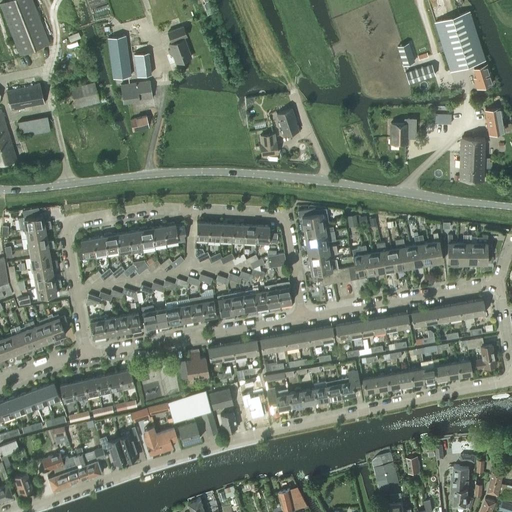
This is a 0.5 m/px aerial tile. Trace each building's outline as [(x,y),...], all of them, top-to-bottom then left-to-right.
[(8,0),(0,3),(0,4),(19,55),(49,43),(32,0),(8,0)] [(484,59),(469,11),(434,22),(450,70),(484,59)] [(183,25),(166,31),(171,42),(187,36),(183,25)] [(113,78),(131,76),(125,35),(107,38),(113,78)] [(191,57),(185,38),(170,44),(176,62),(191,57)] [(402,44),(397,46),(403,65),(414,61),(408,42),(402,44)] [(148,52),(133,54),(136,76),(151,74),(148,52)] [(431,64),(405,72),(409,83),(410,83),(435,75),(431,64)] [(489,81),(485,67),(465,73),(469,87),(489,81)] [(150,80),(120,84),(123,102),(152,98),(150,80)] [(99,102),(94,83),(71,89),(76,108),(99,102)] [(10,110),(44,103),(40,84),(6,91),(10,110)] [(276,114),(284,135),(298,130),(296,122),(292,108),(276,114)] [(0,164),(16,159),(1,110),(0,110),(0,164)] [(499,110),(486,113),(490,133),(503,131),(499,110)] [(424,123),(424,137),(450,138),(451,114),(435,113),(433,113),(433,123),(424,123)] [(130,119),(132,131),(149,127),(148,124),(152,123),(151,115),(147,116),(146,115),(130,119)] [(20,136),(50,130),(47,116),(18,122),(20,136)] [(390,123),(390,143),(406,143),(406,137),(414,137),(414,119),(405,119),(405,123),(390,123)] [(275,133),(259,135),(260,142),(259,142),(261,156),(278,154),(276,140),(275,133)] [(461,137),(459,180),(482,180),(483,168),(491,168),(491,162),(483,161),(484,138),(461,137)] [(315,207),(298,211),(299,217),(301,217),(302,222),(300,222),(300,226),(324,222),(328,222),(327,217),(326,212),(325,208),(315,210),(315,207)] [(23,218),(25,228),(50,224),(49,220),(43,221),(42,215),(23,218)] [(366,215),(358,216),(359,224),(367,223),(366,215)] [(375,217),(369,218),(370,227),(377,226),(376,225),(376,224),(375,218),(375,217)] [(196,221),(195,238),(208,239),(209,222),(196,221)] [(209,222),(208,239),(220,240),(221,223),(209,222)] [(324,222),(300,226),(301,230),(304,230),(305,236),(333,231),(333,230),(332,226),(325,228),(324,222)] [(221,223),(220,240),(232,240),(233,224),(221,223)] [(25,228),(27,238),(46,235),(45,228),(51,227),(50,224),(25,228)] [(163,226),(166,242),(177,240),(178,242),(185,241),(183,233),(185,233),(184,224),(175,226),(175,224),(163,226)] [(233,224),(232,240),(244,241),(245,224),(233,224)] [(245,224),(244,241),(255,242),(256,225),(245,224)] [(256,225),(255,242),(268,243),(268,242),(276,243),(277,233),(268,232),(269,226),(256,225)] [(151,228),(154,244),(166,242),(163,226),(151,228)] [(142,246),(142,248),(154,246),(154,244),(151,228),(147,229),(146,227),(139,228),(139,230),(142,246)] [(127,232),(130,248),(142,246),(139,230),(127,232)] [(306,241),(303,242),(304,246),(327,241),(326,236),(334,235),(333,231),(305,236),(306,241)] [(116,234),(119,250),(130,248),(127,232),(116,234)] [(430,255),(432,266),(437,265),(436,262),(442,262),(437,233),(433,234),(434,242),(428,243),(430,255)] [(104,236),(107,252),(119,250),(116,234),(104,236)] [(27,238),(29,248),(54,243),(53,240),(47,241),(46,235),(27,238)] [(453,267),(457,267),(457,243),(452,243),(452,235),(447,235),(447,264),(453,264),(453,267)] [(457,243),(457,267),(461,266),(461,264),(467,264),(467,235),(463,235),(463,243),(457,243)] [(467,235),(467,264),(472,264),(472,266),(476,266),(476,243),(471,243),(471,235),(467,235)] [(476,243),(476,266),(480,266),(480,264),(486,263),(486,235),(482,235),(482,236),(476,236),(476,243)] [(92,238),(95,256),(96,255),(96,254),(107,252),(104,236),(92,238)] [(417,237),(422,265),(428,264),(429,267),(432,266),(430,255),(428,243),(423,244),(421,236),(417,237)] [(409,246),(413,269),(418,268),(418,266),(422,265),(417,237),(413,237),(414,245),(409,246)] [(79,258),(95,256),(92,238),(80,240),(81,247),(77,247),(79,258)] [(399,240),(404,268),(409,267),(409,270),(413,269),(409,246),(404,247),(403,239),(399,240)] [(390,249),(395,272),(399,272),(398,269),(404,268),(399,240),(394,240),(395,248),(390,249)] [(327,241),(304,246),(304,250),(307,249),(308,255),(337,250),(336,245),(328,247),(327,241)] [(383,263),(385,271),(390,270),(391,273),(395,272),(390,249),(385,250),(384,242),(380,243),(383,263)] [(29,248),(31,258),(49,254),(48,248),(54,247),(54,243),(29,248)] [(374,262),(376,276),(380,275),(380,272),(385,271),(383,263),(380,243),(376,244),(377,251),(372,252),(374,262)] [(361,246),(366,274),(372,274),(372,276),(376,276),(374,262),(372,252),(366,253),(365,245),(361,246)] [(355,266),(349,267),(351,280),(361,278),(361,275),(366,274),(361,246),(357,247),(357,248),(352,249),(353,255),(355,266)] [(309,259),(306,260),(307,263),(330,259),(330,255),(337,254),(337,253),(337,250),(308,255),(309,259)] [(196,257),(198,262),(207,258),(208,257),(209,257),(207,251),(196,257)] [(208,257),(207,258),(210,263),(219,258),(221,257),(219,252),(209,257),(208,257)] [(221,257),(219,258),(222,263),(232,259),(233,258),(231,253),(221,257)] [(284,253),(267,256),(268,262),(285,259),(284,253)] [(31,258),(33,267),(57,263),(57,260),(51,261),(49,254),(31,258)] [(243,254),(233,258),(232,259),(234,264),(244,259),(245,258),(243,254)] [(245,258),(244,259),(246,265),(250,263),(257,259),(255,254),(245,258)] [(180,256),(172,262),(170,264),(174,268),(184,260),(184,259),(180,255),(180,256)] [(0,257),(0,285),(1,285),(8,282),(4,257),(0,257)] [(145,261),(137,268),(135,270),(139,274),(147,268),(149,266),(148,265),(153,261),(150,257),(145,261)] [(169,258),(161,264),(159,266),(162,270),(170,264),(172,262),(169,258)] [(252,268),(264,263),(261,258),(258,260),(257,259),(250,263),(252,268)] [(149,266),(147,268),(150,272),(159,266),(161,264),(157,259),(149,266)] [(285,259),(268,262),(269,268),(286,265),(285,259)] [(330,259),(307,263),(307,264),(308,268),(311,268),(312,274),(312,273),(313,280),(322,279),(320,272),(326,271),(332,270),(338,269),(337,264),(336,259),(330,259)] [(33,267),(34,277),(53,274),(52,268),(58,267),(57,263),(33,267)] [(133,264),(125,270),(123,272),(127,276),(135,270),(137,268),(133,264)] [(121,265),(113,272),(111,274),(115,278),(123,272),(125,270),(121,265)] [(110,268),(102,274),(99,276),(103,280),(111,274),(113,272),(110,268)] [(252,268),(250,274),(253,275),(263,278),(265,273),(252,268)] [(338,269),(340,282),(346,281),(343,268),(340,268),(338,269)] [(99,276),(102,274),(98,269),(88,278),(91,282),(99,276)] [(326,271),(328,284),(334,283),(332,270),(326,271)] [(241,271),(239,276),(241,277),(251,281),(253,275),(250,274),(241,271)] [(229,273),(227,278),(229,279),(239,283),(241,277),(239,276),(229,273)] [(34,277),(36,287),(61,283),(60,279),(54,280),(53,274),(34,277)] [(200,274),(198,280),(200,281),(210,284),(212,278),(200,274)] [(227,285),(229,279),(227,278),(217,275),(215,281),(227,285)] [(188,276),(186,282),(189,283),(198,286),(200,281),(198,280),(188,276)] [(176,278),(175,284),(177,285),(187,288),(189,283),(186,282),(176,278)] [(165,280),(163,286),(165,287),(175,290),(177,285),(175,284),(165,280)] [(11,281),(10,282),(14,292),(15,292),(20,290),(16,281),(11,281)] [(276,283),(279,304),(292,302),(289,286),(290,286),(289,281),(276,283)] [(62,286),(61,283),(36,287),(38,297),(57,294),(56,287),(62,286)] [(153,283),(151,288),(153,289),(163,292),(165,287),(163,286),(153,283)] [(265,290),(267,306),(279,304),(276,283),(264,285),(265,290)] [(141,284),(139,290),(151,294),(153,289),(151,288),(141,284)] [(124,287),(122,293),(124,294),(133,298),(136,292),(124,287)] [(112,289),(110,295),(112,296),(122,299),(124,294),(122,293),(112,289)] [(240,291),(244,310),(256,308),(253,292),(252,293),(251,289),(240,291)] [(15,292),(14,292),(16,297),(18,302),(19,305),(27,303),(30,303),(28,294),(22,295),(20,290),(15,292)] [(253,292),(256,308),(267,306),(265,290),(253,292)] [(100,291),(98,297),(100,298),(110,302),(112,296),(110,295),(100,291)] [(228,293),(232,313),(244,310),(240,291),(228,293)] [(87,299),(88,305),(98,303),(100,298),(98,297),(88,293),(87,299)] [(220,315),(232,313),(228,293),(217,295),(217,299),(220,315)] [(200,296),(204,318),(216,316),(213,299),(212,294),(208,295),(200,296)] [(189,303),(192,320),(204,318),(200,296),(188,298),(189,304),(189,303)] [(14,310),(18,308),(14,297),(10,299),(14,310)] [(471,302),(473,315),(485,313),(483,300),(471,302)] [(459,304),(461,317),(473,315),(471,302),(459,304)] [(178,306),(181,322),(192,320),(189,303),(189,304),(178,306)] [(447,306),(449,319),(461,317),(459,304),(447,306)] [(145,328),(157,326),(154,310),(153,305),(141,307),(142,312),(145,328)] [(166,308),(169,324),(181,322),(178,306),(166,308)] [(435,308),(438,322),(449,319),(447,306),(435,308)] [(154,310),(157,326),(169,324),(166,308),(154,310)] [(423,310),(426,324),(438,322),(435,308),(423,310)] [(414,326),(426,324),(423,310),(411,312),(414,326)] [(126,314),(129,331),(141,328),(138,312),(126,314)] [(49,318),(58,343),(62,342),(60,336),(66,334),(63,327),(68,325),(65,315),(59,317),(57,313),(52,315),(51,313),(47,314),(48,316),(48,318),(49,318)] [(395,315),(397,328),(409,326),(407,313),(395,315)] [(114,316),(117,333),(129,331),(126,314),(114,316)] [(93,337),(105,335),(102,318),(102,315),(90,318),(91,320),(90,320),(93,337)] [(383,317),(385,330),(397,328),(395,315),(383,317)] [(40,324),(47,341),(53,339),(55,345),(58,343),(49,318),(48,318),(48,316),(38,320),(40,324)] [(102,318),(105,335),(117,333),(114,316),(102,318)] [(371,319),(374,332),(385,330),(383,317),(371,319)] [(359,321),(362,334),(374,332),(371,319),(359,321)] [(29,321),(39,350),(43,349),(41,343),(47,341),(40,324),(35,325),(33,320),(29,321)] [(20,327),(28,348),(34,346),(36,351),(39,350),(29,321),(24,323),(25,326),(20,327)] [(348,323),(350,337),(362,334),(359,321),(348,323)] [(335,325),(338,339),(344,338),(344,341),(350,340),(350,337),(348,323),(335,325)] [(12,334),(20,357),(24,356),(22,350),(28,348),(20,327),(20,328),(19,325),(9,328),(12,334)] [(319,328),(322,342),(334,339),(331,326),(319,328)] [(308,330),(310,344),(322,342),(319,328),(308,330)] [(296,332),(298,346),(310,344),(308,330),(296,332)] [(284,334),(287,348),(298,346),(296,332),(284,334)] [(2,337),(9,355),(15,353),(17,358),(20,357),(12,334),(2,337)] [(273,336),(275,350),(287,348),(284,334),(273,336)] [(260,338),(263,352),(275,350),(273,336),(260,338)] [(0,359),(2,364),(5,363),(3,357),(9,355),(2,337),(0,338),(0,359)] [(482,337),(466,340),(465,340),(466,345),(467,349),(480,347),(482,358),(475,360),(477,368),(483,367),(483,368),(495,366),(491,344),(483,346),(482,337)] [(244,341),(246,355),(258,353),(256,339),(244,341)] [(232,343),(234,357),(246,355),(244,341),(232,343)] [(220,345),(223,359),(234,357),(232,343),(220,345)] [(211,361),(223,359),(220,345),(208,347),(211,361)] [(187,360),(190,377),(199,376),(195,349),(189,350),(191,359),(187,360)] [(195,349),(199,376),(209,374),(206,357),(201,357),(199,349),(195,349)] [(181,379),(190,377),(187,360),(178,362),(181,379)] [(457,362),(459,376),(471,374),(469,360),(457,362)] [(445,364),(447,378),(459,376),(457,362),(445,364)] [(433,366),(436,380),(447,378),(445,364),(433,366)] [(421,368),(424,382),(436,380),(433,366),(421,368)] [(118,371),(122,387),(134,385),(131,368),(118,371)] [(409,370),(412,384),(424,382),(421,368),(409,370)] [(338,379),(342,397),(343,399),(349,397),(349,395),(355,394),(354,388),(359,387),(356,370),(347,372),(348,377),(338,379)] [(398,372),(400,386),(412,384),(409,370),(398,372)] [(107,374),(111,390),(122,387),(118,371),(107,374)] [(386,374),(389,388),(400,386),(398,372),(386,374)] [(95,376),(99,392),(111,390),(107,374),(95,376)] [(374,376),(377,390),(389,388),(386,374),(374,376)] [(84,379),(87,395),(99,392),(95,376),(84,379)] [(362,378),(365,392),(377,390),(374,376),(362,378)] [(72,381),(76,397),(87,395),(84,379),(72,381)] [(326,386),(329,399),(342,397),(338,379),(325,381),(326,386)] [(232,395),(250,390),(247,380),(230,385),(232,395)] [(64,400),(76,397),(72,381),(60,384),(64,400)] [(43,386),(49,402),(60,397),(55,382),(43,386)] [(32,390),(37,406),(49,402),(43,386),(32,390)] [(313,388),(316,402),(329,399),(326,386),(313,388)] [(267,389),(270,403),(276,402),(277,410),(291,407),(288,393),(287,393),(286,388),(274,390),(273,388),(267,389)] [(301,391),(303,404),(316,402),(313,388),(301,391)] [(228,389),(209,394),(213,409),(232,404),(228,389)] [(20,395),(26,410),(37,406),(32,390),(20,395)] [(208,436),(217,433),(210,410),(205,390),(194,394),(168,402),(173,421),(185,418),(187,423),(179,425),(184,443),(200,438),(195,420),(194,421),(193,415),(201,413),(208,436)] [(288,393),(291,407),(303,404),(301,391),(288,393)] [(264,414),(259,393),(246,397),(251,418),(257,416),(257,418),(263,416),(263,415),(264,414)] [(9,399),(15,414),(26,410),(20,395),(9,399)] [(0,401),(0,408),(3,418),(15,414),(9,399),(0,401)] [(116,405),(117,410),(127,408),(126,402),(116,405)] [(146,407),(149,415),(156,413),(154,405),(146,407)] [(92,410),(94,416),(104,414),(103,408),(92,410)] [(136,410),(130,412),(133,422),(142,419),(138,409),(137,410),(136,410)] [(225,431),(237,427),(232,409),(228,410),(229,412),(220,414),(225,431)] [(69,416),(70,421),(81,419),(79,413),(69,416)] [(55,418),(56,424),(66,421),(64,415),(55,418)] [(45,421),(47,427),(56,424),(55,418),(45,421)] [(32,425),(33,430),(43,428),(41,422),(32,425)] [(22,427),(24,433),(33,430),(32,425),(22,427)] [(129,432),(119,436),(127,459),(137,455),(133,441),(139,439),(134,426),(128,428),(129,432)] [(150,433),(144,435),(148,446),(150,454),(162,450),(156,432),(154,426),(153,426),(148,427),(150,433)] [(174,426),(156,432),(162,450),(174,446),(172,441),(177,438),(174,426)] [(66,435),(64,427),(53,429),(55,438),(66,435)] [(8,431),(10,437),(20,434),(18,428),(8,431)] [(0,433),(0,437),(0,439),(10,437),(8,431),(0,433)] [(502,471),(497,494),(509,496),(511,483),(511,433),(500,434),(502,471)] [(106,435),(99,438),(104,451),(110,449),(114,463),(127,459),(119,436),(107,440),(106,435)] [(0,445),(0,446),(3,454),(3,455),(19,449),(18,449),(19,449),(16,439),(0,445)] [(443,458),(442,443),(435,444),(436,458),(443,458)] [(77,454),(73,455),(81,479),(90,476),(87,468),(89,467),(87,462),(84,453),(83,453),(81,447),(75,449),(77,454)] [(90,451),(84,453),(87,462),(89,467),(87,468),(90,476),(103,471),(98,459),(102,457),(99,448),(90,451)] [(377,455),(372,459),(379,489),(384,488),(388,487),(389,487),(391,502),(388,503),(389,511),(404,511),(404,509),(404,508),(403,508),(400,484),(391,451),(389,452),(377,455)] [(60,452),(42,458),(46,470),(53,467),(55,473),(48,475),(53,489),(70,483),(62,457),(60,452)] [(460,456),(459,463),(467,462),(469,462),(469,461),(474,461),(475,454),(460,453),(460,456)] [(67,455),(62,457),(70,483),(81,479),(73,455),(68,457),(67,455)] [(420,471),(417,455),(406,457),(408,472),(420,471)] [(451,488),(467,489),(468,477),(469,463),(469,462),(467,462),(459,463),(459,465),(454,464),(453,466),(453,476),(451,476),(451,488)] [(486,491),(497,494),(502,471),(492,469),(486,491)] [(21,492),(34,487),(27,470),(14,475),(21,492)] [(0,499),(13,494),(9,483),(0,486),(0,499)] [(236,495),(234,486),(224,489),(227,497),(236,495)] [(283,511),(291,511),(291,510),(307,506),(297,487),(289,489),(278,492),(283,510),(283,511)] [(466,497),(467,489),(451,488),(449,505),(466,506),(465,509),(470,511),(473,499),(466,497)] [(485,496),(478,511),(491,511),(496,501),(485,496)] [(206,511),(202,498),(189,503),(191,511),(206,511)] [(430,499),(424,500),(424,501),(425,510),(425,511),(428,511),(429,511),(431,511),(432,511),(430,499)] [(511,511),(511,504),(500,500),(496,510),(501,511),(511,511)]
